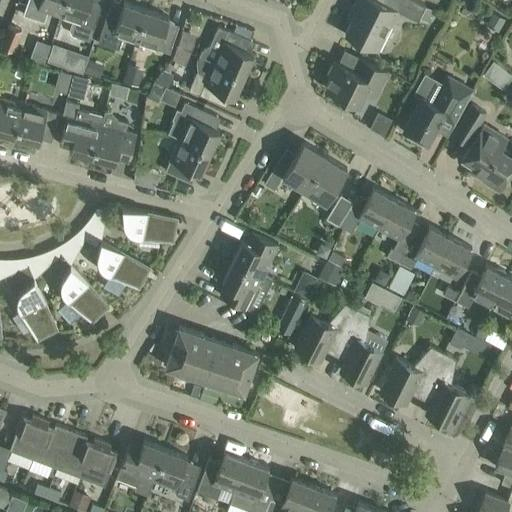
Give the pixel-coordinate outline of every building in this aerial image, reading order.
[(47,11),(60,15),(64,0),(27,0),(23,14),(44,21),(47,11)] [(64,0),(60,15),(73,20),(70,30),(72,35),(89,40),(102,4),(91,0),(64,0)] [(418,20),(425,5),(415,0),(383,0),(383,2),(379,0),(355,0),(347,16),(352,18),(344,33),(377,50),(397,10),(418,20)] [(122,37),(135,41),(146,9),(123,1),(121,10),(109,6),(97,41),(118,48),(122,37)] [(146,9),(135,41),(169,52),(177,29),(165,25),(168,16),(146,9)] [(0,45),(1,45),(14,51),(22,30),(8,24),(0,45)] [(201,50),(199,55),(244,75),(253,53),(245,50),(250,39),(228,29),(227,29),(218,25),(209,43),(201,50)] [(190,51),(196,34),(182,29),(177,45),(190,51)] [(185,64),(190,51),(177,45),(171,59),(185,64)] [(244,75),(199,55),(196,60),(197,69),(188,89),(221,104),(226,93),(234,96),(244,75)] [(87,58),(83,71),(98,76),(103,63),(87,58)] [(365,91),(374,95),(386,70),(362,58),(356,71),(334,60),(327,73),(331,75),(324,87),(358,104),(365,91)] [(511,74),(493,60),(484,73),(503,87),(511,74)] [(82,93),(86,74),(60,69),(57,88),(82,93)] [(421,97),(403,128),(428,142),(435,128),(445,110),(458,117),(472,89),(448,76),(444,83),(424,72),(413,92),(421,97)] [(154,79),(149,94),(176,104),(181,90),(154,79)] [(0,131),(15,135),(24,103),(0,96),(0,131)] [(92,156),(104,110),(102,115),(77,108),(79,103),(66,100),(62,114),(66,115),(60,138),(71,141),(69,150),(92,156)] [(184,125),(179,137),(210,151),(219,129),(211,126),(216,115),(185,101),(176,121),(184,125)] [(24,103),(15,135),(38,141),(40,133),(52,136),(58,112),(24,103)] [(470,170),(499,188),(511,167),(511,150),(502,144),(506,138),(483,123),(482,124),(479,122),(485,112),(472,103),(453,134),(466,142),(467,141),(470,143),(462,157),(473,164),(470,170)] [(104,110),(92,156),(115,162),(117,153),(129,156),(135,132),(125,129),(128,121),(117,118),(112,112),(104,110)] [(371,127),(386,132),(392,115),(377,110),(371,127)] [(210,151),(179,137),(164,170),(187,180),(192,169),(200,173),(210,151)] [(282,175),(304,188),(325,154),(303,141),(282,175)] [(325,154),(304,188),(326,202),(347,168),(325,154)] [(136,165),(134,180),(158,184),(160,169),(136,165)] [(264,183),(274,189),(280,179),(270,172),(264,183)] [(255,183),(250,191),(257,196),(262,188),(255,183)] [(358,216),(378,226),(394,197),(372,186),(371,187),(373,188),(358,216)] [(325,217),(336,224),(338,225),(352,201),(340,193),(325,217)] [(394,197),(378,226),(398,237),(413,208),(415,209),(415,208),(394,197)] [(132,234),(135,236),(141,237),(172,239),(175,223),(176,223),(177,216),(108,202),(122,205),(123,220),(123,222),(124,223),(124,225),(125,227),(127,230),(130,232),(132,234)] [(415,254),(435,265),(450,235),(428,224),(428,225),(429,226),(415,254)] [(101,237),(101,238),(103,228),(91,226),(88,231),(100,238),(101,237)] [(242,239),(232,260),(262,275),(278,243),(256,232),(250,243),(242,239)] [(450,235),(435,265),(455,275),(470,247),(471,248),(472,247),(450,235)] [(150,265),(101,238),(101,237),(100,238),(97,253),(97,255),(97,257),(97,259),(97,261),(98,263),(99,264),(99,266),(100,267),(101,269),(104,271),(105,272),(107,274),(138,286),(146,271),(150,265)] [(386,256),(398,262),(403,253),(390,247),(386,256)] [(60,252),(70,263),(70,262),(71,262),(76,254),(64,248),(60,252)] [(332,250),(328,258),(340,264),(344,256),(332,250)] [(415,259),(403,253),(398,262),(410,268),(415,259)] [(255,311),(270,279),(262,275),(232,260),(221,281),(229,285),(224,296),(246,307),(255,311)] [(334,285),(342,268),(326,260),(318,277),(334,285)] [(33,261),(27,263),(33,277),(34,276),(34,277),(41,270),(33,261)] [(66,298),(91,319),(103,308),(109,304),(71,262),(70,262),(70,263),(62,275),(62,277),(61,279),(61,280),(60,282),(60,284),(60,286),(60,288),(61,290),(61,291),(62,293),(63,295),(65,297),(66,298)] [(469,268),(458,291),(454,299),(445,318),(457,324),(459,317),(461,318),(467,306),(473,294),(492,303),(507,274),(485,263),(484,264),(486,265),(481,274),(469,268)] [(388,285),(403,293),(415,272),(399,264),(388,285)] [(303,268),(293,290),(307,297),(318,275),(303,268)] [(373,280),(384,285),(390,273),(379,268),(373,280)] [(511,276),(507,274),(492,303),(511,314),(511,312),(511,276)] [(18,309),(19,311),(36,337),(51,330),(58,328),(34,277),(34,276),(33,277),(22,287),(21,288),(20,290),(19,291),(18,293),(17,295),(17,297),(17,298),(16,300),(16,302),(17,304),(17,306),(18,309)] [(371,280),(364,295),(379,302),(380,300),(386,287),(371,280)] [(454,299),(458,291),(447,285),(443,293),(454,299)] [(401,298),(394,312),(406,318),(413,304),(401,298)] [(334,354),(357,308),(345,302),(328,322),(311,313),(294,347),(314,357),(320,346),(325,349),(334,354)] [(426,310),(413,304),(406,318),(418,324),(426,310)] [(382,348),(365,340),(370,314),(357,308),(334,354),(349,361),(344,372),(365,382),(382,348)] [(490,326),(482,322),(476,334),(484,338),(490,326)] [(178,325),(165,365),(244,391),(257,351),(178,325)] [(452,339),(463,345),(469,333),(458,327),(452,339)] [(471,353),(479,338),(469,333),(463,345),(461,347),(471,353)] [(420,397),(443,351),(431,344),(413,364),(396,356),(379,390),(400,400),(405,389),(411,392),(420,397)] [(468,391),(451,383),(456,357),(443,351),(420,397),(435,404),(429,415),(451,425),(468,391)] [(214,403),(218,389),(203,384),(198,398),(214,403)] [(9,447),(33,456),(46,423),(47,424),(48,420),(32,413),(30,417),(22,414),(9,447)] [(33,456),(57,465),(71,428),(55,422),(53,426),(47,424),(46,423),(33,456)] [(511,423),(510,423),(503,445),(511,448),(511,423)] [(57,465),(81,474),(93,441),(92,441),(85,438),(87,434),(71,428),(57,465)] [(93,441),(81,474),(104,483),(117,450),(109,447),(110,443),(93,437),(92,441),(93,441)] [(140,474),(153,479),(165,447),(143,439),(140,447),(128,443),(116,477),(136,485),(140,474)] [(511,472),(511,484),(511,486),(511,448),(503,445),(495,466),(511,472)] [(165,447),(153,479),(174,486),(176,494),(187,498),(198,470),(184,464),(187,456),(165,447)] [(221,484),(234,489),(246,458),(223,450),(223,451),(224,451),(221,462),(210,457),(198,490),(216,497),(221,484)] [(248,511),(263,511),(266,506),(254,501),(267,468),(268,468),(269,467),(246,458),(234,489),(229,502),(249,509),(248,511)] [(302,511),(313,484),(290,475),(290,476),(291,477),(282,502),(269,497),(266,506),(263,511),(302,511)] [(49,487),(37,482),(33,491),(45,496),(49,487)] [(313,484),(302,511),(326,511),(334,493),(335,493),(336,492),(313,484)] [(485,491),(477,511),(511,511),(511,486),(507,499),(485,491)] [(60,491),(49,487),(45,496),(57,500),(60,491)] [(70,503),(85,509),(90,494),(75,489),(70,503)] [(378,511),(380,509),(359,501),(357,500),(357,502),(358,502),(354,511),(378,511)] [(101,511),(104,507),(92,503),(88,511),(101,511)]
